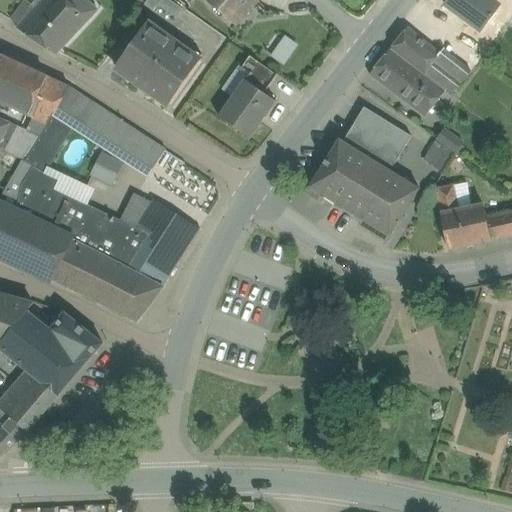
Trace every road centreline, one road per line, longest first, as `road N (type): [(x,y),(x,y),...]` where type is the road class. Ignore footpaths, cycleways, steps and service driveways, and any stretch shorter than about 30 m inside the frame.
road 1 (residential): [(0,35),(252,193)]
road 2 (residential): [(511,262),(427,273),(371,265),(307,235),(252,193)]
road 3 (residential): [(179,356),(0,275)]
road 4 (residential): [(252,193),(368,42)]
road 5 (residential): [(179,356),(216,254),(252,193)]
road 6 (secondary): [(310,485),(458,511)]
road 7 (secondary): [(160,481),(310,485)]
road 8 (secondary): [(14,485),(160,481)]
road 9 (residential): [(160,481),(179,356)]
